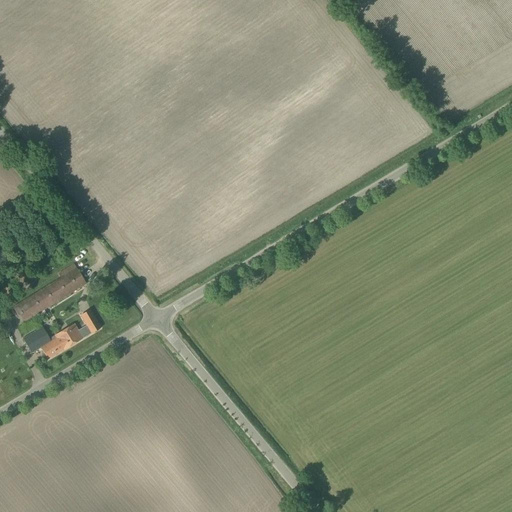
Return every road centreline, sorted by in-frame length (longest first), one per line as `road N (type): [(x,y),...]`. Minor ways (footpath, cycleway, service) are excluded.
road 1 (unclassified): [(155,319),(511,106)]
road 2 (unclassified): [(317,511),(155,319)]
road 3 (unclassified): [(155,319),(0,133)]
road 4 (unclassified): [(0,413),(155,319)]
